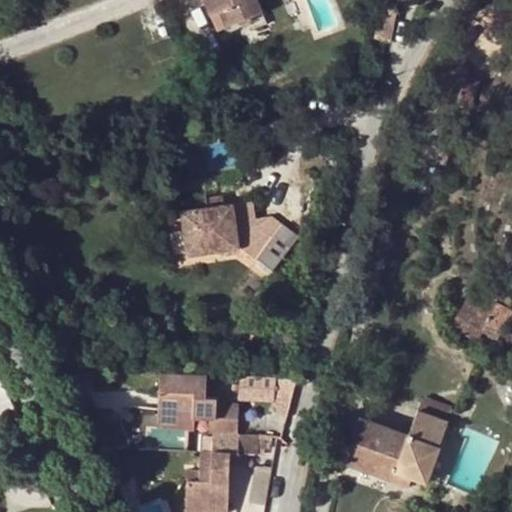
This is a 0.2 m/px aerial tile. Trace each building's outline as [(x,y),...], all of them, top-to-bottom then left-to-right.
[(267,20),(263,9),(226,25),(219,11),(217,11),(212,0),(203,0),(219,37),(252,23),(254,26),(267,20)] [(258,0),(212,0),(217,11),(219,11),(226,25),(263,9),(258,0)] [(382,6),(375,38),(392,42),(398,9),(382,6)] [(358,55),(342,56),(344,74),(359,73),(358,55)] [(256,164),(251,131),(240,133),(240,138),(208,144),(212,170),(256,164)] [(198,172),(212,170),(208,144),(195,146),(198,172)] [(254,200),(232,203),(239,245),(258,259),(275,237),(258,223),(254,200)] [(189,253),(239,245),(232,203),(182,210),(189,253)] [(496,313),(474,300),(458,326),(479,339),(483,332),(496,313)] [(207,373),(161,370),(159,416),(195,417),(213,419),(216,418),(217,404),(218,386),(207,385),(207,373)] [(275,415),(287,418),(296,384),(277,380),(271,405),(276,406),(275,415)] [(409,433),(362,415),(344,460),(409,485),(412,477),(425,481),(453,408),(424,397),(409,433)] [(213,430),(240,431),(241,405),(217,404),(216,418),(213,419),(213,430)] [(195,417),(159,416),(159,428),(195,429),(195,417)] [(272,434),(240,431),(213,430),(211,448),(201,449),(200,467),(200,478),(188,478),(186,511),(228,511),(231,450),(239,449),(260,450),(260,444),(271,446),(272,434)] [(272,466),(256,464),(249,503),(266,505),(272,466)] [(200,478),(200,467),(188,466),(188,478),(200,478)]
